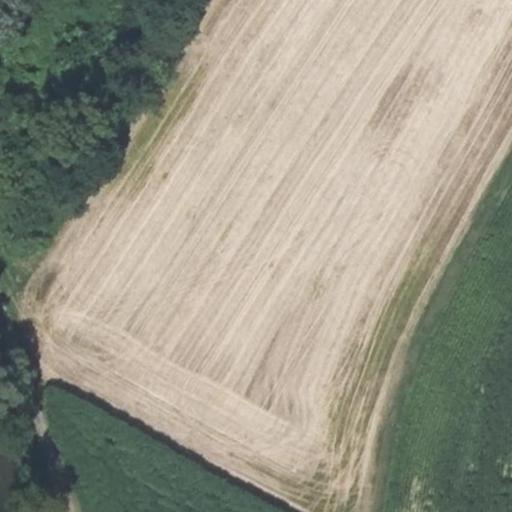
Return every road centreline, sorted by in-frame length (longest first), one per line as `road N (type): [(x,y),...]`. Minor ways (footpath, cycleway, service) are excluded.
road 1 (track): [(377,511),(405,385),(511,180)]
road 2 (track): [(74,511),(0,310)]
